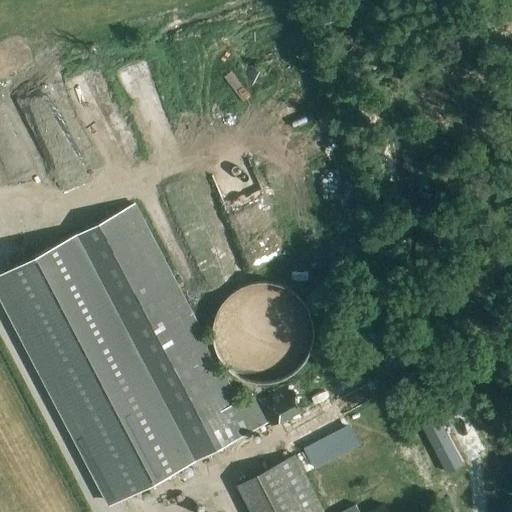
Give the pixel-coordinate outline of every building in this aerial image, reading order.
[(0,112),(0,156),(4,165),(22,156),(0,112)] [(25,126),(32,143),(62,130),(54,113),(25,126)] [(48,141),(46,137),(35,144),(52,170),(61,164),(53,152),(61,146),(55,137),(48,141)] [(135,205),(63,242),(0,275),(0,300),(108,506),(266,422),(251,394),(238,401),(135,205)] [(257,401),(270,426),(313,403),(300,378),(257,401)] [(324,511),(295,455),(238,485),(251,511),(387,511),(383,505),(368,511),(359,511),(355,504),(340,511),(324,511)]
